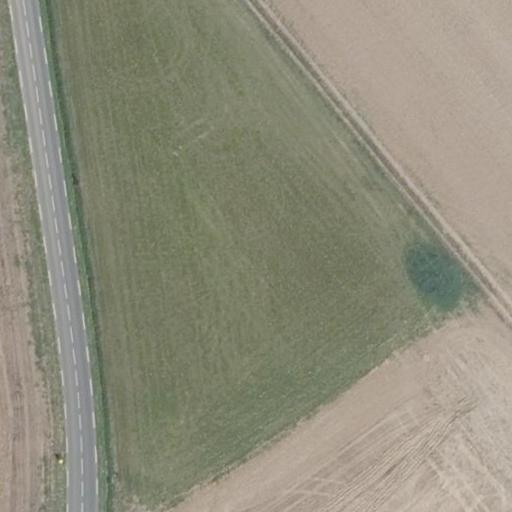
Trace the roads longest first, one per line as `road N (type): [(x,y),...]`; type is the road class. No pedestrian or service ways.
road 1 (secondary): [(80,511),(70,326),(23,0)]
road 2 (track): [(252,0),(511,319)]
